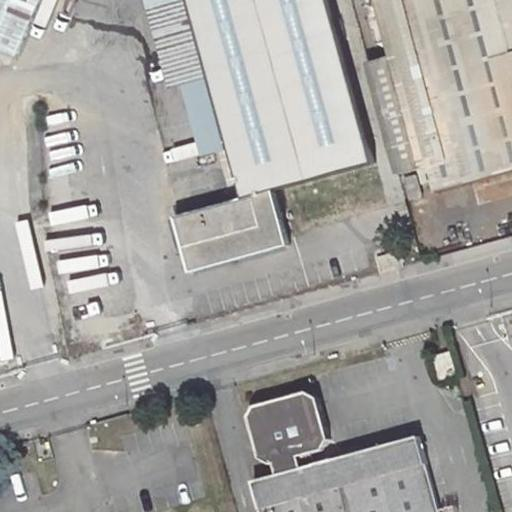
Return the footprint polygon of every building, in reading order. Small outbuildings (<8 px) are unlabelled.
[(46,0),(0,0),(0,46),(24,56),(46,0)] [(148,0),(171,79),(212,68),(192,0),(148,0)] [(192,0),(212,68),(247,195),(181,213),(188,244),(234,232),(241,255),(291,241),(275,186),(377,157),(333,0),(192,0)] [(511,0),(377,0),(378,4),(388,2),(396,30),(403,54),(370,63),(400,172),(434,163),(441,189),(491,176),(492,181),(511,176),(511,0)] [(378,4),(386,33),(396,30),(388,2),(378,4)] [(334,206),(403,187),(395,158),(297,186),(308,224),(337,216),(334,206)] [(427,193),(421,171),(406,175),(412,197),(427,193)] [(234,232),(188,244),(194,267),(241,255),(234,232)] [(401,248),(378,254),(382,270),(405,264),(401,248)] [(430,357),(437,381),(456,375),(450,352),(430,357)] [(436,511),(416,435),(333,457),(316,461),(312,448),(321,446),(328,437),(316,395),(304,388),(251,402),(244,414),(256,455),(266,460),(273,458),(277,472),(249,479),(257,511),(436,511)]
